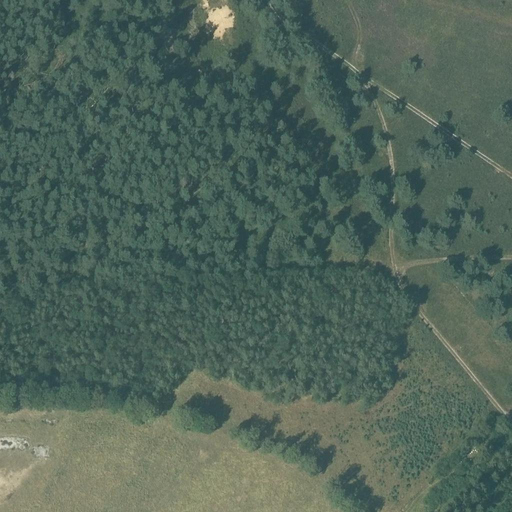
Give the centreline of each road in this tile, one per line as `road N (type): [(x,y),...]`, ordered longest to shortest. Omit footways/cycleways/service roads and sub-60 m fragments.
road 1 (track): [(511,176),(374,83)]
road 2 (track): [(511,258),(392,269)]
